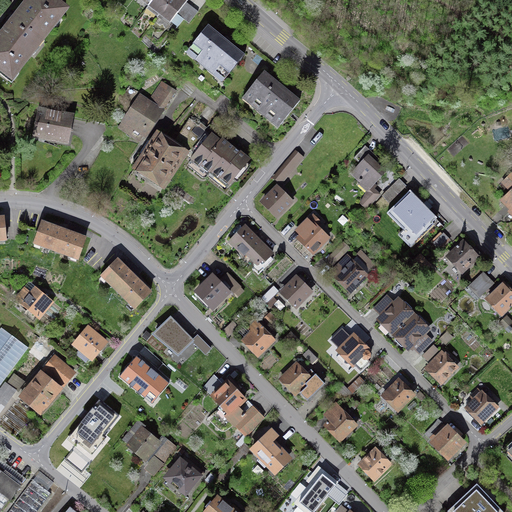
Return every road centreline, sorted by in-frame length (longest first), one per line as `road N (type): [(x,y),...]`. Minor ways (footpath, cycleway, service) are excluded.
road 1 (residential): [(241,205),(479,446)]
road 2 (residential): [(379,511),(169,290)]
road 3 (tertiary): [(511,264),(341,87)]
road 4 (residential): [(36,458),(169,290)]
road 5 (residential): [(169,290),(104,230),(43,207)]
road 6 (residential): [(169,121),(195,96),(280,159)]
road 7 (tertiary): [(341,87),(243,0)]
